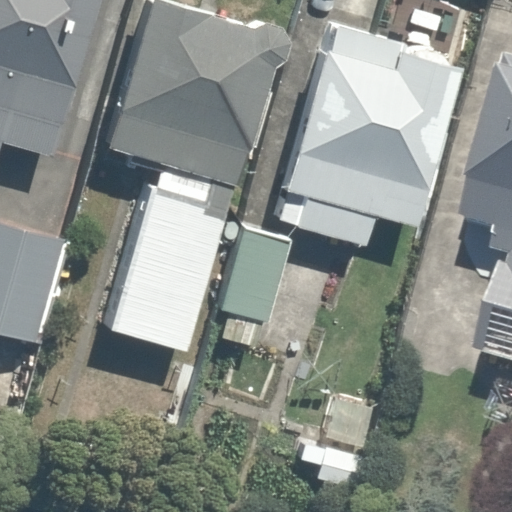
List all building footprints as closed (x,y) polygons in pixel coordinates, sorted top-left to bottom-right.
[(0,0),(0,137),(40,148),(77,0),(0,0)] [(229,183),(285,3),(274,0),(133,0),(90,140),(151,159),(101,321),(179,345),(229,183)] [(361,243),(370,207),(412,219),(458,49),(323,13),(277,182),(268,218),(361,243)] [(468,231),(494,237),(489,258),(503,261),(481,356),(511,363),(511,65),(506,64),(468,231)] [(0,326),(31,334),(59,227),(0,211),(0,326)] [(210,304),(222,308),(215,332),(241,340),(248,315),(257,318),(282,234),(235,220),(210,304)]
